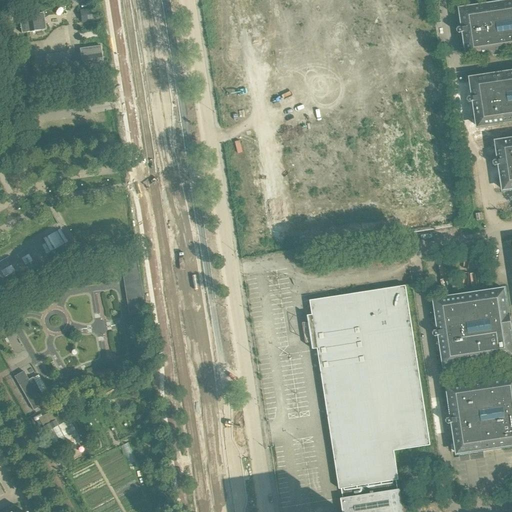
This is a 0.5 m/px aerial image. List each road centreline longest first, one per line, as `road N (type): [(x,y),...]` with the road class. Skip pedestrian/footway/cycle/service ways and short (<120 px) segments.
road 1 (secondary): [(125,0),(204,511)]
road 2 (secondary): [(238,511),(182,112)]
road 3 (unknown): [(265,511),(215,171)]
road 4 (residential): [(451,159),(218,191)]
road 5 (residential): [(451,159),(426,0)]
road 6 (residential): [(488,154),(510,299)]
